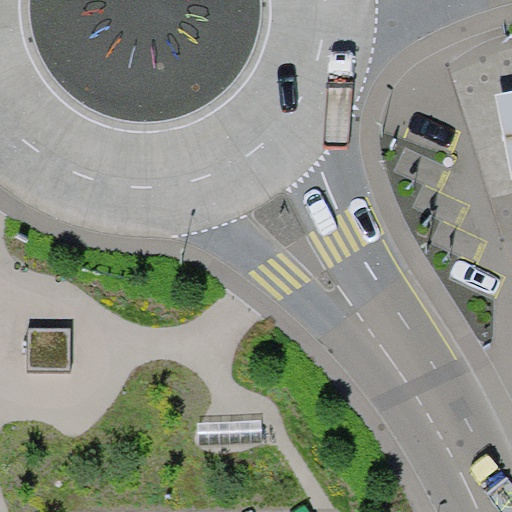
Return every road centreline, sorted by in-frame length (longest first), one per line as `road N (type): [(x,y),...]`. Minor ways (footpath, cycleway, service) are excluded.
road 1 (tertiary): [(129,185),(211,227),(274,272),(414,391)]
road 2 (tertiary): [(414,391),(319,160),(306,87)]
road 3 (primary): [(129,185),(182,182),(233,163),(275,130),(306,87)]
road 4 (primary): [(8,123),(43,154),(129,185)]
road 5 (tertiary): [(414,391),(482,511)]
road 6 (primary): [(318,59),(433,0)]
